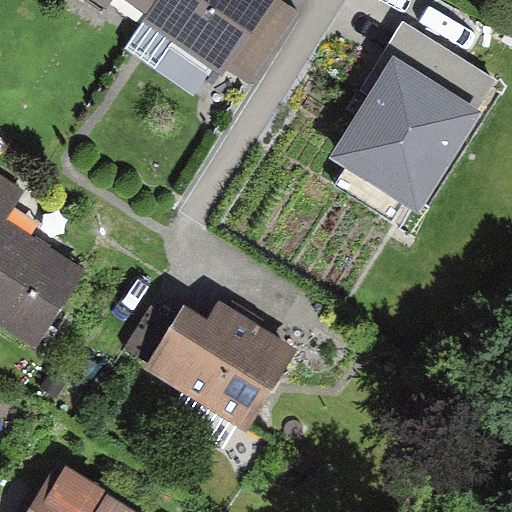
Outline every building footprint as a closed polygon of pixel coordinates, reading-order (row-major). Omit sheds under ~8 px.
[(103,0),(109,4),(111,0),(133,0),(149,10),(155,0),(103,0)] [(276,0),(155,0),(149,10),(142,18),(226,74),(276,0)] [(502,78),(406,18),(361,90),(368,94),(332,152),(421,207),(502,78)] [(28,189),(0,171),(0,322),(36,346),(86,267),(9,219),(28,189)] [(208,315),(185,301),(145,366),(248,429),(300,345),(220,296),(208,315)] [(61,456),(27,511),(146,511),(107,489),(109,485),(61,456)]
